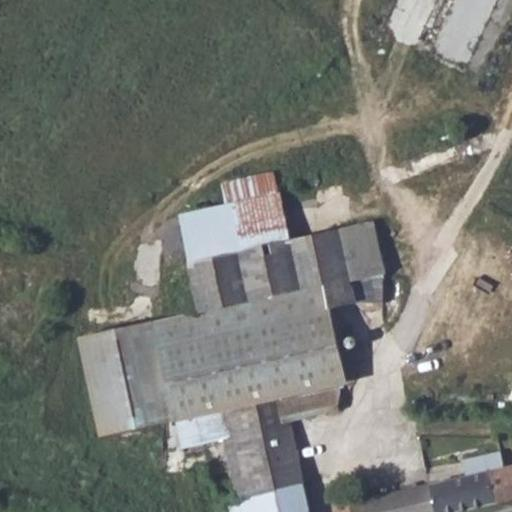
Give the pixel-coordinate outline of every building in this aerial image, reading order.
[(409,0),(403,18),(438,30),(432,46),(485,65),(508,0),(409,0)] [(228,185),(232,205),(283,193),(278,173),(228,185)] [(204,309),(157,320),(179,419),(185,447),(225,437),(240,500),(304,485),(291,423),(340,411),(339,406),(348,385),(278,402),(277,396),(350,379),(334,307),(361,301),(357,281),(345,229),(296,240),(285,193),(283,193),(232,205),(183,216),(204,309)] [(377,222),(345,229),(357,281),(388,274),(377,222)] [(157,320),(82,337),(104,436),(179,419),(157,320)] [(400,447),(368,431),(364,439),(396,455),(400,447)] [(469,474),(488,470),(497,503),(511,499),(511,493),(505,466),(502,452),(465,460),(469,474)] [(469,474),(430,484),(437,511),(459,511),(497,503),(488,470),(469,474)] [(334,498),(337,511),(437,511),(430,484),(368,499),(366,491),(334,498)] [(240,500),(228,503),(230,511),(309,511),(304,485),(240,500)]
